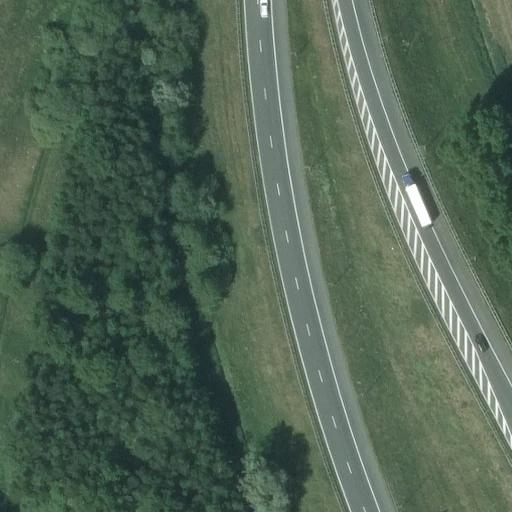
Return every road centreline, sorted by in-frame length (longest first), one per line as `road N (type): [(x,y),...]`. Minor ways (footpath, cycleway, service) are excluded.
road 1 (motorway): [(362,511),(290,267),(254,0)]
road 2 (motorway): [(511,415),(379,133),(341,0)]
